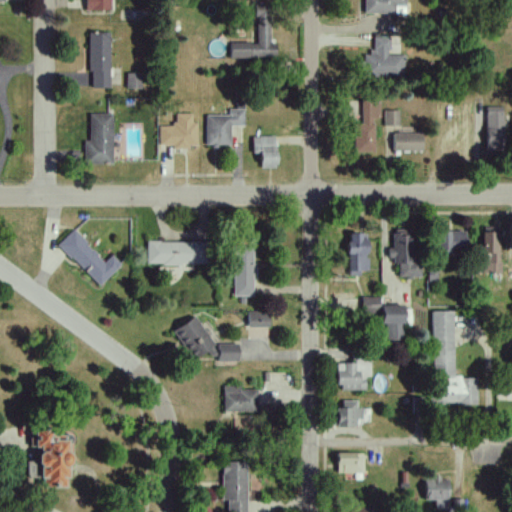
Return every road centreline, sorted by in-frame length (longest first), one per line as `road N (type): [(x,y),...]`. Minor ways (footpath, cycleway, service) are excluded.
road 1 (residential): [(511,196),(0,197)]
road 2 (residential): [(314,511),(314,0)]
road 3 (residential): [(168,511),(168,438),(155,397),(0,264)]
road 4 (residential): [(43,0),(45,197)]
road 5 (residential): [(511,440),(315,441)]
